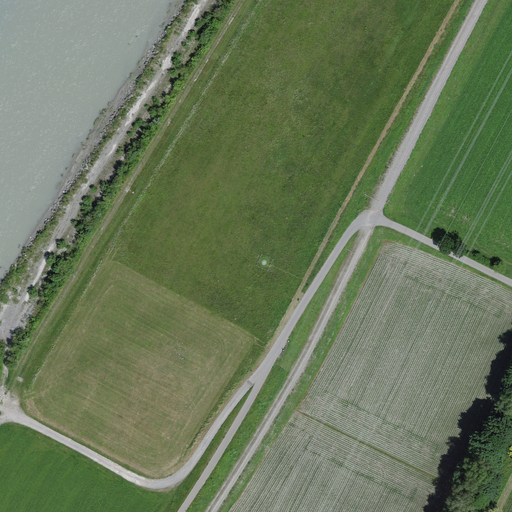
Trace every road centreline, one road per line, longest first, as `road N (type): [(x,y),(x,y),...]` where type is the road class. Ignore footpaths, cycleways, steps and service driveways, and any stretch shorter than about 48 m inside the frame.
road 1 (track): [(483,0),(298,367),(207,511)]
road 2 (track): [(183,511),(357,224),(378,218),(511,283)]
road 3 (track): [(269,365),(171,482),(139,479),(10,409)]
road 4 (track): [(511,378),(446,511)]
